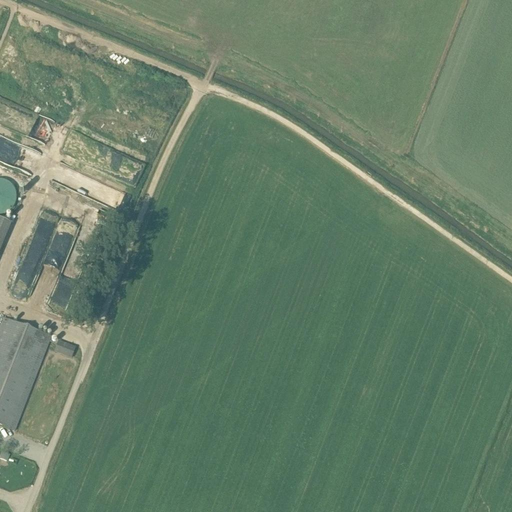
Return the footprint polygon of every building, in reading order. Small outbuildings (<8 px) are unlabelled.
[(120,153),(74,131),(64,152),(110,175),(120,153)] [(61,163),(52,180),(62,186),(72,169),(61,163)] [(15,203),(16,198),(15,192),(13,187),(9,184),(4,181),(0,180),(0,215),(4,214),(9,212),(13,208),(15,203)] [(30,297),(49,304),(57,278),(58,279),(62,268),(45,262),(58,221),(39,215),(15,288),(31,293),(30,297)] [(0,252),(4,242),(12,225),(0,219),(0,252)] [(56,290),(64,292),(63,297),(70,299),(74,285),(64,282),(64,285),(58,283),(56,290)] [(0,427),(14,433),(51,338),(4,320),(0,330),(0,427)] [(75,350),(59,344),(55,353),(71,360),(75,350)]
